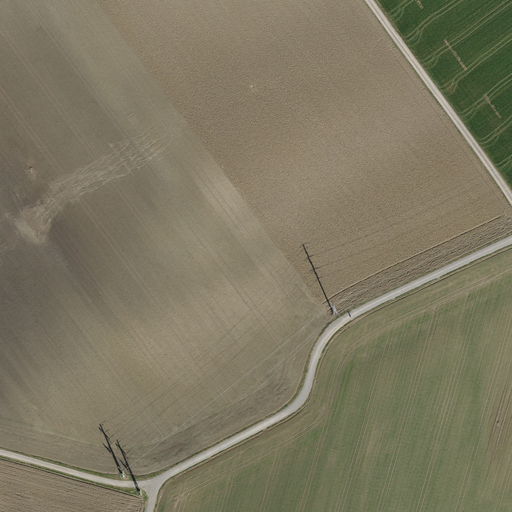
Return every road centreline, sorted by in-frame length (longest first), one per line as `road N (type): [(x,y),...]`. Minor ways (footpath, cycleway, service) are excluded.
road 1 (track): [(156,486),(288,411),(305,394),(320,344),(345,318),(511,237)]
road 2 (track): [(368,0),(511,196)]
road 3 (track): [(0,457),(126,487),(156,486)]
